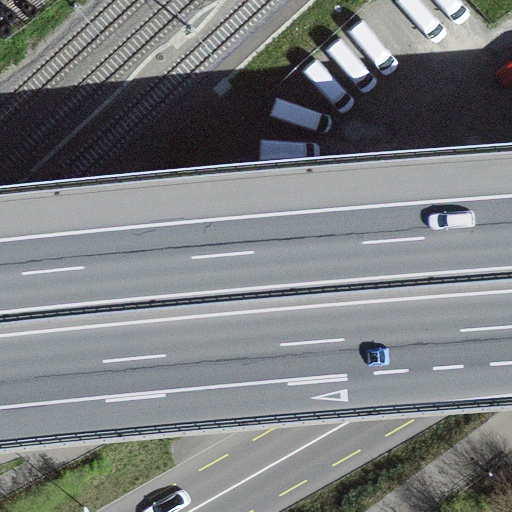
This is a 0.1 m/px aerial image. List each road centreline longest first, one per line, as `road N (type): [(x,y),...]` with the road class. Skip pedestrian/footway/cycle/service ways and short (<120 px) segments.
road 1 (motorway): [(0,372),(511,326)]
road 2 (motorway): [(511,232),(0,276)]
road 3 (primary): [(190,511),(511,321)]
